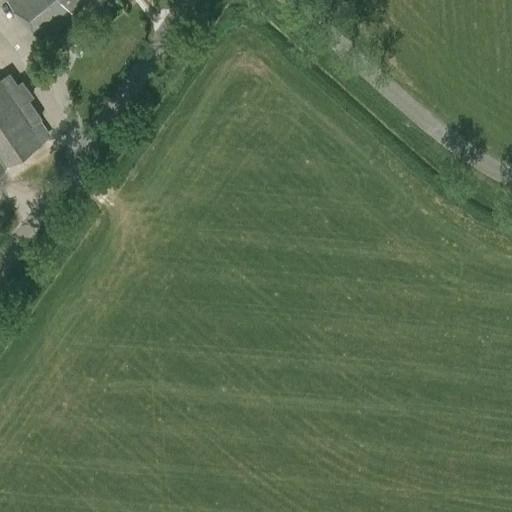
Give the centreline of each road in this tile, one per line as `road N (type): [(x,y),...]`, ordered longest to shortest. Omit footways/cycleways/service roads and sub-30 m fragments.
road 1 (unclassified): [(0,268),(185,0)]
road 2 (unclassified): [(511,175),(411,108),(286,0)]
